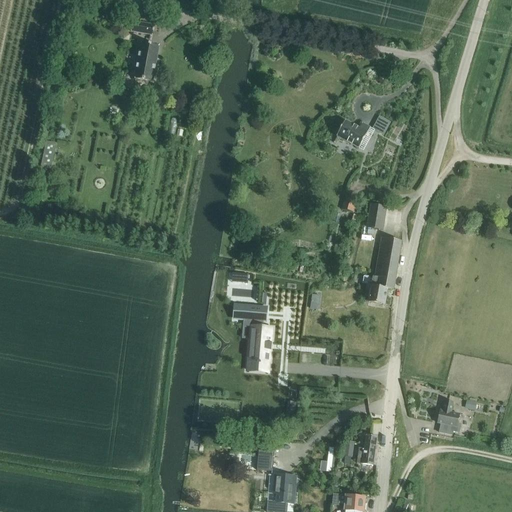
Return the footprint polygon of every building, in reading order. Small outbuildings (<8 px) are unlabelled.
[(112,5),(110,16),(130,19),(132,9),(112,5)] [(155,26),(133,22),(131,33),(153,37),(155,26)] [(140,44),(134,80),(153,83),(160,48),(140,44)] [(346,121),(336,137),(358,150),(371,129),(362,124),(359,129),(346,121)] [(46,142),(40,168),(51,171),(57,144),(46,142)] [(346,196),(342,210),(353,213),(357,199),(346,196)] [(384,232),(387,208),(370,206),(367,229),(384,232)] [(374,279),(372,278),(371,287),(370,287),(368,303),(385,306),(388,291),(394,292),(402,243),(381,240),(374,279)] [(235,309),(234,320),(244,321),(251,321),(251,328),(250,328),(249,342),(247,367),(269,369),(272,330),(263,329),(263,322),(266,322),(266,311),(235,309)] [(467,401),(465,409),(475,412),(477,403),(476,403),(470,402),(467,401)] [(289,402),(287,415),(294,416),(296,403),(289,402)] [(451,414),(454,404),(445,402),(443,412),(440,411),(437,425),(441,426),(439,434),(452,437),(453,434),(460,435),(461,426),(458,426),(461,416),(451,414)] [(363,465),(373,467),(377,438),(365,437),(364,450),(359,450),(358,460),(363,461),(363,465)] [(346,444),(344,458),(352,459),(353,452),(354,445),(352,445),(346,444)] [(252,458),(251,470),(272,472),(273,457),(258,456),(258,459),(252,458)] [(267,503),(266,511),(286,511),(287,505),(295,506),(297,486),(293,485),(294,477),(274,475),(272,496),(276,496),(275,503),(267,503)] [(332,506),(344,507),(343,511),(364,511),(366,499),(350,497),(350,496),(346,496),(333,495),(332,506)] [(409,511),(412,506),(406,503),(402,511),(409,511)]
